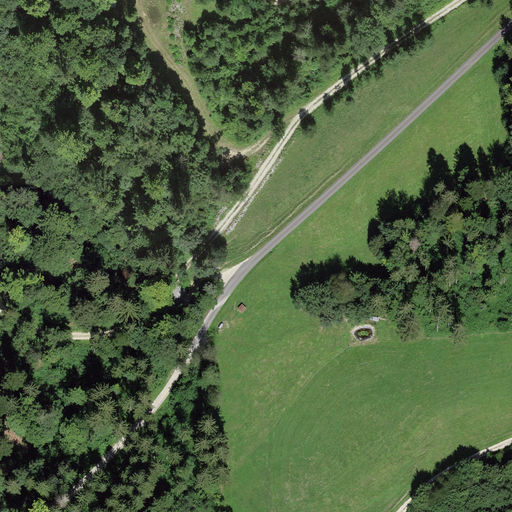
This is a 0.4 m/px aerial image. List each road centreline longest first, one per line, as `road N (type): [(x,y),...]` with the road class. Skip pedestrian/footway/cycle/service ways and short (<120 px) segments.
road 1 (residential): [(511,26),(246,265),(144,419),(80,487),(41,511)]
road 2 (track): [(246,265),(176,308),(87,335),(56,334),(0,305)]
road 3 (track): [(511,442),(460,467),(403,511)]
